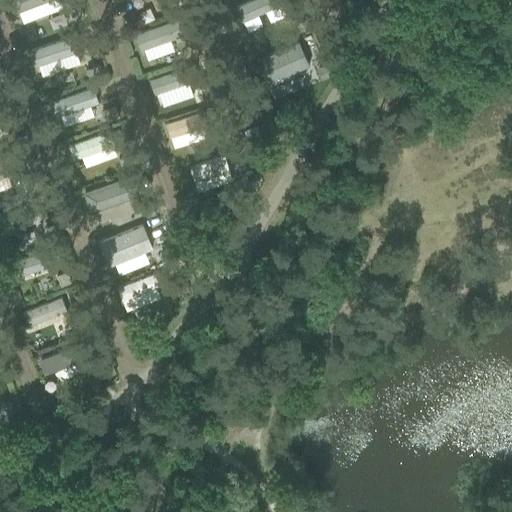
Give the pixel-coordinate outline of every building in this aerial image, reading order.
[(10,0),(15,12),(18,11),(46,0),(10,0)] [(280,0),(247,0),(235,5),(242,21),(243,21),(257,15),(265,11),(270,22),(285,15),(281,4),(282,3),(280,0)] [(79,4),(69,8),(73,19),(83,15),(79,4)] [(304,13),(294,18),(300,32),(311,27),(304,13)] [(178,17),(134,34),(140,50),(185,34),(178,17)] [(75,35),(29,50),(34,66),(38,65),(76,52),(80,51),(75,35)] [(200,41),(189,44),(193,56),(203,52),(200,41)] [(297,41),(259,57),(270,81),(308,65),(297,41)] [(328,63),(316,68),(321,80),(333,75),(328,63)] [(99,65),(86,69),(89,78),(101,74),(99,65)] [(192,65),(149,80),(154,94),(158,93),(188,82),(197,79),(192,65)] [(92,86),(50,100),(56,116),(60,115),(90,105),(98,102),(92,86)] [(221,88),(212,91),(215,101),(224,98),(221,88)] [(8,89),(0,91),(0,101),(10,98),(8,89)] [(114,106),(100,111),(105,122),(119,117),(114,106)] [(202,112),(165,123),(170,137),(171,137),(206,126),(207,126),(202,112)] [(109,131),(67,145),(72,159),(81,156),(112,145),(114,145),(109,131)] [(236,133),(229,136),(234,148),(242,144),(236,133)] [(26,136),(14,140),(18,149),(30,145),(26,136)] [(13,155),(0,159),(0,177),(8,175),(18,171),(13,155)] [(223,156),(189,167),(193,180),(227,169),(223,156)] [(129,158),(121,161),(125,170),(133,167),(129,158)] [(132,174),(83,192),(90,212),(140,195),(132,174)] [(255,176),(242,180),(246,192),(259,188),(255,176)] [(152,203),(143,205),(147,216),(155,213),(152,203)] [(24,205),(0,212),(0,225),(27,217),(24,205)] [(142,224),(99,242),(108,266),(115,263),(144,251),(152,248),(142,224)] [(46,250),(3,263),(8,278),(50,265),(46,250)] [(170,250),(159,255),(163,265),(174,261),(170,250)] [(67,271),(56,275),(61,287),(71,283),(67,271)] [(158,272),(116,288),(121,301),(122,300),(156,287),(162,285),(158,272)] [(184,280),(173,283),(177,296),(188,292),(184,280)] [(61,297),(21,312),(27,326),(66,311),(61,297)] [(77,345),(39,359),(44,373),(56,369),(79,360),(82,359),(77,345)] [(111,361),(96,367),(101,379),(115,373),(111,361)] [(17,413),(7,416),(9,424),(20,421),(17,413)]
